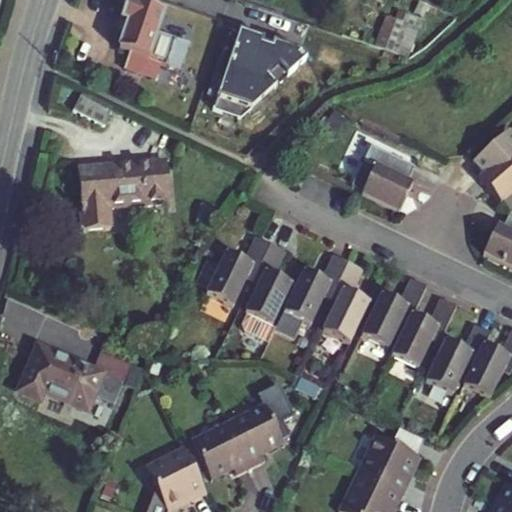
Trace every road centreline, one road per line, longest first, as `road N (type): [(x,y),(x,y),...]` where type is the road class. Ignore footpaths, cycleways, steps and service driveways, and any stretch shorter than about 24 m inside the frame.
road 1 (track): [(23,67),(253,162),(311,107),(415,66),(493,0)]
road 2 (residential): [(278,193),(511,304)]
road 3 (residential): [(0,175),(44,0)]
road 4 (residential): [(511,412),(457,471),(443,511)]
